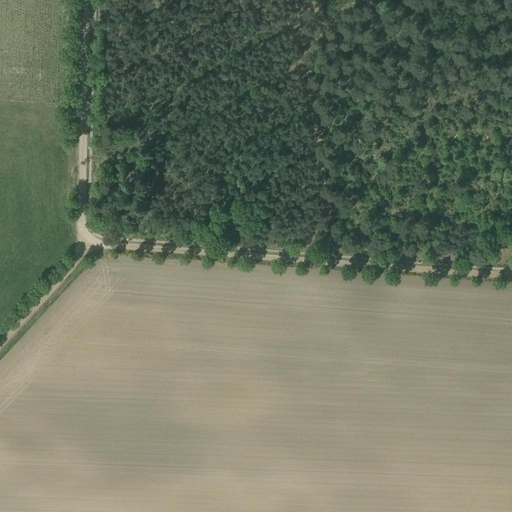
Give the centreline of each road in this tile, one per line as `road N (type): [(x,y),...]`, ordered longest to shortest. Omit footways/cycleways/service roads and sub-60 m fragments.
road 1 (track): [(511,276),(83,243)]
road 2 (track): [(83,243),(85,0)]
road 3 (track): [(83,243),(0,343)]
